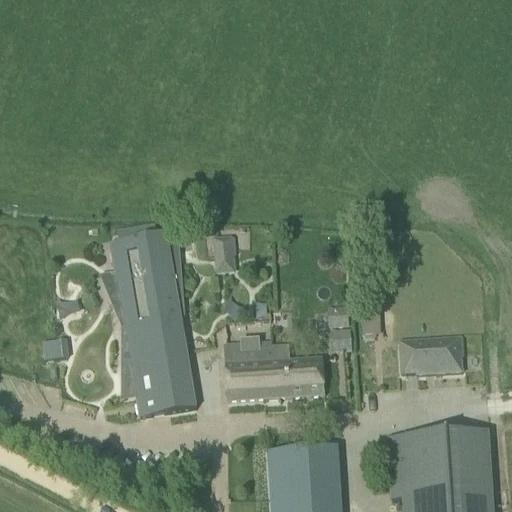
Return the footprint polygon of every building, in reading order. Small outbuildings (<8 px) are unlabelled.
[(139,422),(196,413),(166,237),(110,247),(139,422)] [(234,240),(213,242),(214,258),(214,260),(235,259),(234,240)] [(347,314),(333,315),(334,333),(348,332),(347,314)] [(373,314),(360,315),(362,340),(375,339),(373,314)] [(461,341),(399,346),(401,378),(416,377),(416,380),(462,377),(461,361),(463,361),(461,341)] [(227,406),(325,400),(322,363),(273,366),(271,346),(259,347),(259,344),(240,345),(240,348),(223,350),(227,406)] [(488,511),(484,437),(386,444),(390,506),(406,505),(406,511),(488,511)] [(238,459),(239,511),(340,511),(337,455),(238,459)]
